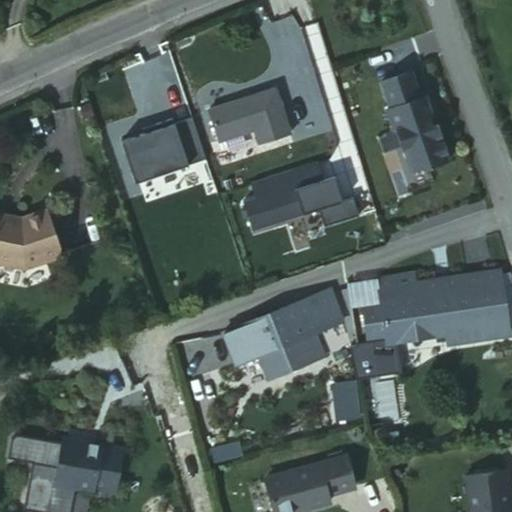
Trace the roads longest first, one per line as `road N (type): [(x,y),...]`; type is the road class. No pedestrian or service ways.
road 1 (residential): [(511,212),(439,0)]
road 2 (tertiary): [(192,0),(0,83)]
